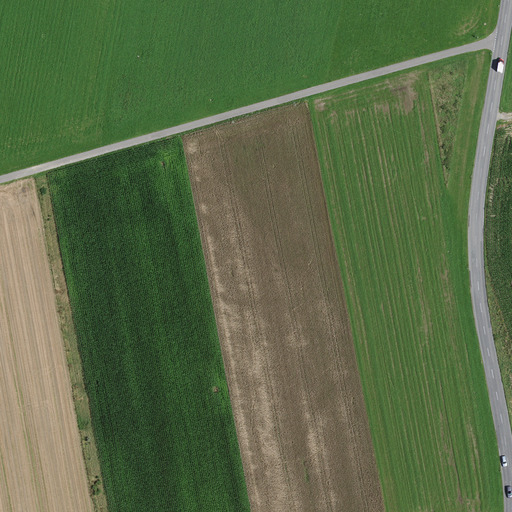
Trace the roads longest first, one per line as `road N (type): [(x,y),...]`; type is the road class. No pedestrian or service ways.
road 1 (unclassified): [(0,179),(501,44)]
road 2 (secondary): [(501,44),(476,261),(511,511)]
